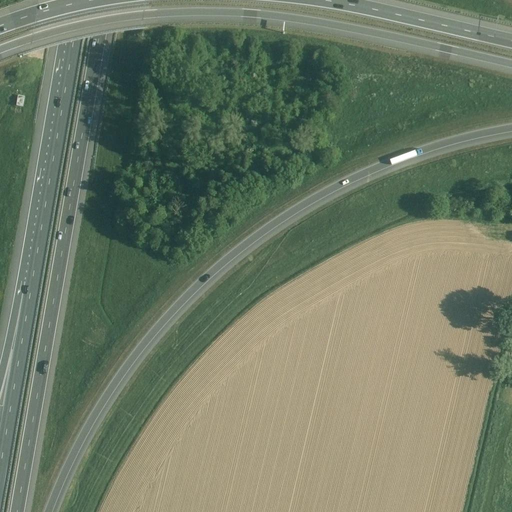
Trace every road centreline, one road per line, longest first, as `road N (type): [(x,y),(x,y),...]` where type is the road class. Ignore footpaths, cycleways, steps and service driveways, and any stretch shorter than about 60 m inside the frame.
road 1 (motorway): [(48,511),(102,403),(177,307),(229,260),(338,187),(411,155),(511,129)]
road 2 (motorway): [(0,52),(110,19),(242,13),(511,64)]
road 3 (motorway): [(17,511),(106,0)]
road 4 (motorway): [(80,0),(28,297)]
road 5 (motorway): [(511,41),(319,0)]
road 6 (motorway): [(28,297),(0,464)]
